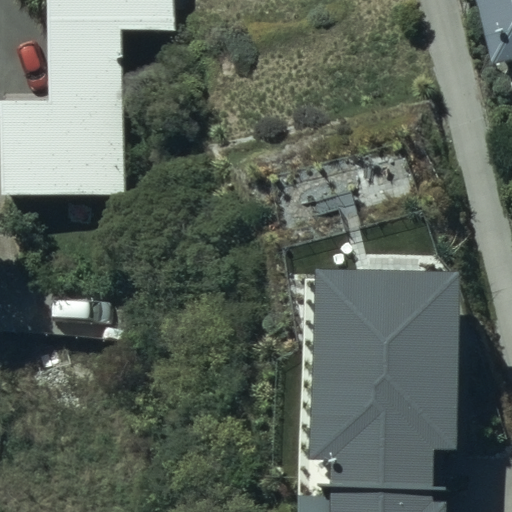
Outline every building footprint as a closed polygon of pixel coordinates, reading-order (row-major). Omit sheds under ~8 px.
[(56,95),(0,95),(0,180),(118,180),(117,15),(162,15),(162,0),(41,0),(42,13),(55,13),(56,95)] [(229,0),(246,73),(385,41),(375,0),(229,0)] [(511,0),(473,0),(493,74),(511,69),(511,0)] [(449,443),(450,280),(323,280),(322,450),(336,450),(335,511),(439,511),(440,501),(422,501),(422,443),(449,443)] [(122,511),(112,455),(66,463),(54,396),(0,406),(0,511),(122,511)]
